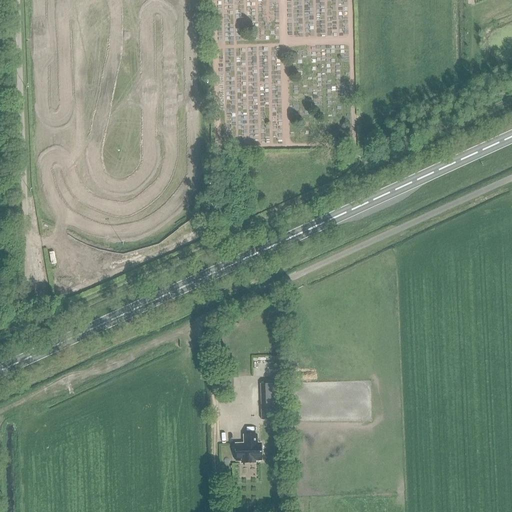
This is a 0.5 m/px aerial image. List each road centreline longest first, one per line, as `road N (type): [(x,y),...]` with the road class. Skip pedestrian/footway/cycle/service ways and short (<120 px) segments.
road 1 (unknown): [(0,338),(511,103)]
road 2 (trunk): [(0,373),(511,143)]
road 3 (track): [(209,315),(7,406)]
